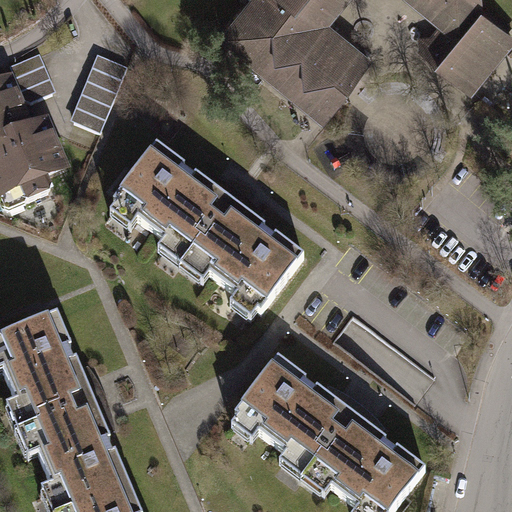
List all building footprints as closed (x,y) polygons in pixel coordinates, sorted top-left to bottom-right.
[(249,0),(251,1),(218,43),(321,123),(340,99),(368,64),(328,33),(286,0),(249,0)] [(286,0),(328,33),(353,0),(397,0),(439,32),(429,44),(425,41),(415,54),(438,72),(475,101),(511,54),(511,37),(477,10),(484,0),(286,0)] [(41,62),(11,73),(25,112),(55,101),(41,62)] [(129,74),(99,62),(72,128),(101,140),(129,74)] [(0,92),(0,214),(23,205),(29,220),(56,209),(50,194),(72,185),(49,131),(34,137),(14,87),(0,92)] [(160,253),(185,271),(239,196),(209,178),(203,186),(158,154),(112,218),(136,236),(143,227),(167,244),(160,253)] [(264,219),(239,196),(185,271),(208,287),(215,278),(240,297),(233,306),(259,324),(305,259),(259,226),(264,219)] [(335,348),(416,407),(435,382),(353,322),(335,348)] [(8,414),(19,440),(104,404),(89,377),(84,379),(60,323),(0,348),(0,379),(6,377),(19,409),(8,414)] [(304,484),(358,409),(329,394),(325,399),(279,366),(231,432),(252,447),(258,439),(285,459),(279,466),(304,484)] [(44,494),(51,511),(75,511),(130,489),(110,442),(116,439),(104,404),(19,440),(29,465),(41,460),(54,490),(44,494)] [(352,511),(395,511),(425,471),(383,441),(387,435),(358,409),(304,484),(322,497),(327,491),(354,510),(352,511)] [(140,511),(130,489),(75,511),(140,511)]
